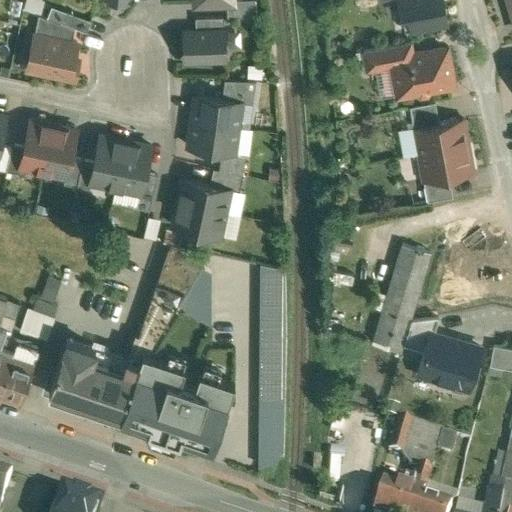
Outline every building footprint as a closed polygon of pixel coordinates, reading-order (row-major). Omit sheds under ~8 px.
[(255,0),(226,0),(227,15),(257,14),(255,0)] [(400,0),(403,10),(409,9),(412,27),(446,21),(442,0),(400,0)] [(91,20),(65,10),(61,21),(87,31),(91,20)] [(75,27),(39,13),(35,32),(72,40),(75,27)] [(224,15),(195,16),(196,29),(224,28),(224,15)] [(196,29),(184,30),(185,59),(225,58),(224,28),(196,29)] [(72,40),(35,32),(31,49),(34,54),(31,69),(73,78),(77,57),(74,57),(78,42),(72,40)] [(411,41),(364,50),(367,69),(392,65),(391,57),(413,53),(411,41)] [(413,53),(391,57),(392,65),(398,95),(416,91),(421,95),(427,93),(430,89),(454,84),(447,47),(413,53)] [(256,79),(232,79),(229,98),(241,100),(241,101),(253,102),(256,79)] [(229,98),(196,94),(192,119),(238,126),(241,101),(241,100),(229,98)] [(435,100),(410,105),(414,127),(440,122),(435,100)] [(54,123),(30,118),(24,145),(20,165),(21,165),(43,170),(54,123)] [(440,122),(414,127),(419,153),(469,143),(464,118),(440,122)] [(238,126),(192,119),(188,145),(222,150),(234,152),(234,151),(238,126)] [(77,128),(54,123),(43,170),(66,175),(67,175),(71,155),(77,128)] [(126,139),(100,133),(95,160),(90,180),(91,181),(116,186),(126,139)] [(151,144),(126,139),(116,186),(140,191),(141,191),(146,171),(151,144)] [(24,145),(13,142),(12,147),(7,170),(19,173),(21,165),(20,165),(24,145)] [(469,143),(419,153),(424,178),(449,174),(474,169),(469,143)] [(12,147),(0,144),(0,168),(7,170),(12,147)] [(246,152),(234,151),(234,152),(222,150),(219,168),(243,173),(246,152)] [(83,158),(71,155),(67,175),(66,175),(64,182),(77,185),(83,158)] [(95,160),(83,158),(77,185),(90,188),(91,181),(90,180),(95,160)] [(146,171),(141,191),(140,191),(137,206),(150,209),(157,174),(146,171)] [(43,174),(38,205),(57,208),(62,177),(43,174)] [(449,174),(424,178),(428,200),(453,195),(449,174)] [(230,188),(183,177),(178,201),(225,211),(230,188)] [(225,211),(178,201),(173,224),(220,235),(225,211)] [(403,243),(373,341),(401,350),(430,251),(403,243)] [(184,315),(213,317),(216,268),(207,267),(208,247),(166,245),(163,295),(184,296),(184,315)] [(286,265),(260,264),(257,461),(284,461),(286,265)] [(16,298),(0,292),(0,345),(29,356),(34,342),(4,331),(16,298)] [(55,300),(35,293),(31,303),(51,311),(55,300)] [(439,316),(410,320),(404,343),(424,349),(429,332),(434,333),(439,316)] [(434,333),(429,332),(424,349),(417,372),(436,377),(435,379),(469,389),(481,347),(434,333)] [(136,363),(65,339),(50,387),(120,411),(136,363)] [(0,345),(0,385),(16,391),(29,356),(0,345)] [(185,364),(143,350),(121,413),(149,423),(147,429),(179,440),(181,434),(213,445),(235,381),(200,369),(194,384),(180,379),(185,364)] [(428,425),(399,416),(389,449),(405,454),(412,435),(417,434),(425,436),(428,425)] [(511,432),(502,481),(505,482),(511,483),(511,432)] [(470,443),(446,437),(443,449),(466,455),(470,443)] [(435,458),(418,453),(414,467),(420,469),(420,467),(431,470),(435,458)] [(15,464),(0,459),(0,509),(3,499),(5,500),(16,467),(14,466),(15,464)] [(431,470),(420,467),(420,469),(415,485),(406,483),(403,490),(384,484),(375,511),(412,511),(420,491),(425,492),(431,470)] [(511,483),(505,482),(503,494),(500,511),(509,511),(510,510),(511,510),(511,483)] [(99,511),(103,502),(63,488),(54,511),(99,511)] [(449,511),(452,507),(423,497),(425,492),(420,491),(412,511),(449,511)] [(500,511),(503,494),(489,491),(485,511),(500,511)]
